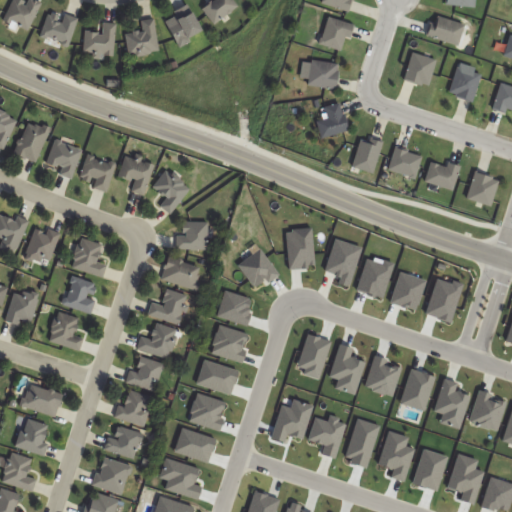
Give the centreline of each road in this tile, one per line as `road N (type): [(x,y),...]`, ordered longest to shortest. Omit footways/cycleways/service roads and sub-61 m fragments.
road 1 (tertiary): [(0,63),(501,260)]
road 2 (residential): [(0,178),(146,234),(54,511)]
road 3 (residential): [(290,299),(511,372)]
road 4 (residential): [(219,511),(290,299)]
road 5 (residential): [(408,511),(238,456)]
road 6 (residential): [(511,149),(376,105),(369,96)]
